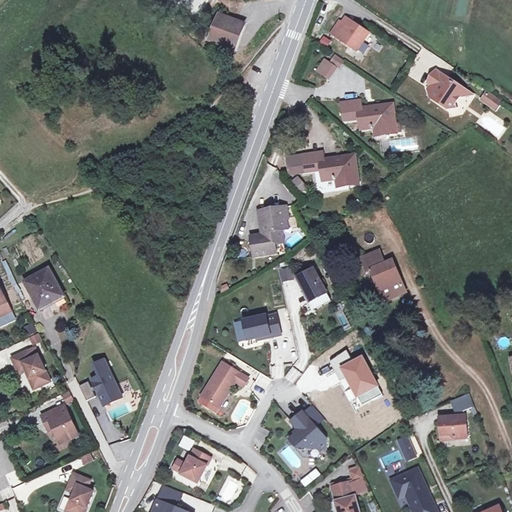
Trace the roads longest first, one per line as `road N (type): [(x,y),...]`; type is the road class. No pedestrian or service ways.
road 1 (secondary): [(164,404),(307,0)]
road 2 (residential): [(302,511),(256,460),(164,404)]
